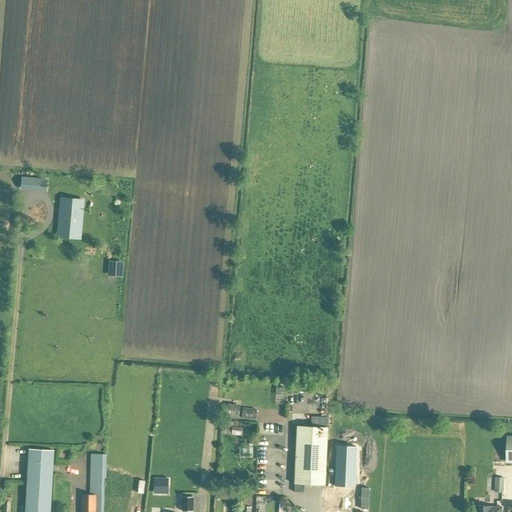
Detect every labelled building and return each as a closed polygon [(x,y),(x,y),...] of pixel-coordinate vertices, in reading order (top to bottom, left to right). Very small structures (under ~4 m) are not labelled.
[(47,179),(37,178),(36,191),(46,192),(47,179)] [(58,240),(77,242),(77,237),(78,227),(75,226),(76,218),(79,218),(80,208),(61,207),(60,217),(63,217),(62,226),(59,225),(58,240)] [(123,276),(124,260),(109,260),(109,275),(123,276)] [(239,418),(240,405),(227,404),(226,417),(239,418)] [(242,408),(241,419),(256,421),(257,410),(242,408)] [(133,467),(137,417),(119,416),(115,467),(127,468),(123,511),(138,511),(142,468),(133,467)] [(241,436),(242,427),(232,426),(231,435),(241,436)] [(297,427),(295,485),(294,493),(301,493),(302,492),(304,493),(304,485),(324,486),(326,428),(297,427)] [(240,456),(254,456),(255,442),(241,442),(240,456)] [(336,446),(334,486),(354,486),(356,446),(336,446)] [(29,449),(27,484),(25,511),(49,511),(53,450),(29,449)] [(103,511),(104,478),(106,478),(106,455),(90,454),(89,495),(82,494),(81,511),(103,511)] [(161,491),(161,485),(167,485),(168,479),(154,478),(154,490),(161,491)] [(495,492),(503,493),(504,478),(496,478),(495,492)] [(228,491),(227,499),(238,500),(238,491),(228,491)] [(181,497),(181,511),(192,511),(193,497),(181,497)] [(4,500),(2,511),(9,511),(10,501),(4,500)]
